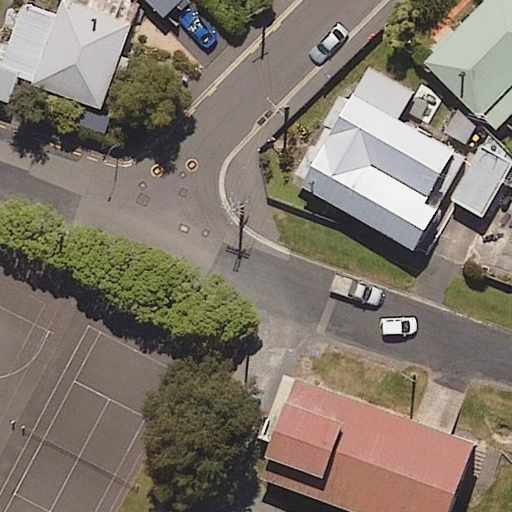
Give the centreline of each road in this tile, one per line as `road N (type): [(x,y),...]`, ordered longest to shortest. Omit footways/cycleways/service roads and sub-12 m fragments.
road 1 (residential): [(511,361),(139,224)]
road 2 (residential): [(358,0),(139,224)]
road 3 (residential): [(139,224),(0,172)]
